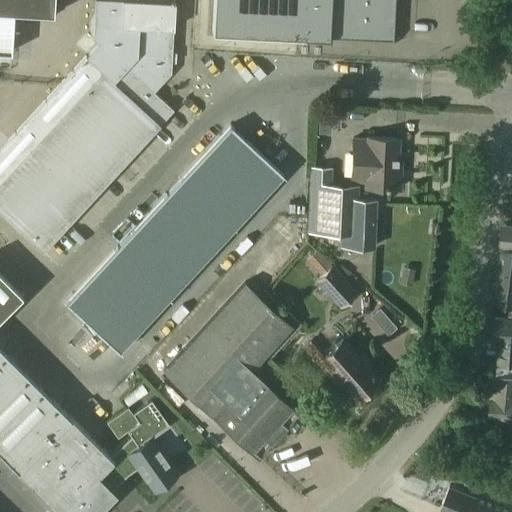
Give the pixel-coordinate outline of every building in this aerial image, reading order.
[(0,148),(0,212),(42,251),(173,110),(154,92),(169,75),(172,0),(91,0),(90,32),(98,42),(0,148)] [(50,16),(50,0),(0,0),(0,53),(9,54),(11,14),(50,16)] [(213,0),(213,15),(212,32),(328,38),(328,36),(402,40),(402,39),(392,38),(393,22),(393,0),(213,0)] [(119,351),(282,174),(229,124),(65,301),(119,351)] [(351,181),(357,181),(366,181),(366,185),(400,186),(400,162),(397,162),(398,137),(352,136),(351,181)] [(326,233),(329,165),(309,164),(307,232),(326,233)] [(373,246),(375,198),(358,197),(359,185),(329,184),(327,231),(340,232),(341,245),(373,246)] [(511,225),(503,224),(500,245),(500,246),(511,247),(511,225)] [(496,277),(493,303),(509,305),(509,317),(511,317),(511,251),(499,250),(496,277)] [(320,276),(315,280),(339,308),(355,294),(331,266),(320,276)] [(0,453),(16,470),(57,511),(59,511),(113,460),(109,456),(70,417),(69,418),(36,385),(0,349),(0,316),(22,294),(0,272),(0,453)] [(164,370),(180,385),(258,458),(274,442),(275,442),(277,442),(279,442),(280,442),(282,441),(282,440),(283,439),(284,438),(285,437),(285,436),(285,435),(285,433),(285,432),(285,430),(300,413),(269,385),(252,370),(293,325),(245,282),(164,370)] [(381,308),(373,313),(384,330),(392,324),(381,308)] [(511,319),(508,319),(495,317),(493,339),(500,340),(498,362),(511,363),(511,319)] [(327,354),(318,362),(334,381),(338,378),(345,385),(357,399),(374,385),(379,380),(343,339),(327,354)] [(492,377),(489,419),(511,420),(511,368),(496,367),(495,377),(492,377)] [(111,488),(127,473),(136,466),(153,490),(177,474),(151,436),(167,425),(150,401),(133,412),(139,421),(127,430),(131,436),(109,456),(113,460),(59,511),(94,511),(106,501),(113,494),(115,492),(111,488)] [(450,485),(440,510),(446,511),(511,511),(511,501),(480,489),(478,496),(450,485)]
